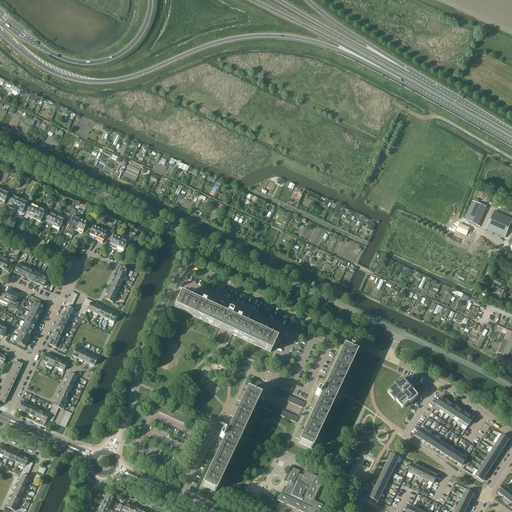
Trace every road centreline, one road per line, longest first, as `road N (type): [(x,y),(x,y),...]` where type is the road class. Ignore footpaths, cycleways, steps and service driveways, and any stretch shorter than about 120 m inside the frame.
road 1 (tertiary): [(399,332),(0,148)]
road 2 (trunk): [(0,32),(44,68),(86,81),(134,76),(218,43),(270,36),(325,44),(406,79)]
road 3 (residential): [(221,282),(193,269),(178,274),(144,344),(118,432)]
road 4 (trunk): [(150,0),(140,34),(98,62),(52,53),(0,15)]
road 5 (trunk): [(254,0),(406,79)]
road 6 (residential): [(485,494),(405,434),(439,381)]
road 7 (trunk): [(412,74),(276,0)]
road 8 (trunk): [(412,74),(308,0)]
road 9 (tertiary): [(511,388),(399,332)]
road 10 (trunk): [(406,79),(511,140)]
road 11 (unclassified): [(274,375),(307,391),(327,347),(294,332)]
